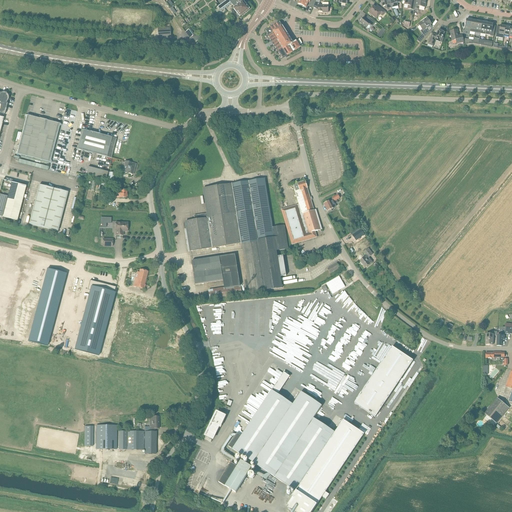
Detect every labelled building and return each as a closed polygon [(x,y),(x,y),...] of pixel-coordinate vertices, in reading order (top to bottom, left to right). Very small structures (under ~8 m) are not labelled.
[(233,9),(240,17),(250,9),(242,0),(227,0),(218,7),(221,11),(231,4),(235,8),(233,9)] [(392,7),(390,0),(387,1),(387,0),(380,0),(382,7),(385,6),(386,9),(392,7)] [(405,0),(404,5),(408,6),(408,9),(414,10),(415,0),(405,0)] [(416,0),(415,6),(415,9),(418,9),(419,7),(425,8),(426,0),(416,0)] [(328,12),(328,6),(328,3),(328,2),(322,2),(322,6),(320,6),(320,4),(315,2),(313,7),(318,10),(318,12),(328,12)] [(385,12),(383,10),(380,7),(377,10),(373,6),(370,9),(371,10),(369,13),(376,18),(379,14),(382,16),(385,12)] [(375,22),(373,20),(369,17),(367,20),(364,17),(360,23),(367,28),(369,25),(371,26),(375,22)] [(427,18),(423,21),(418,24),(422,30),(420,31),(424,37),(430,31),(428,28),(430,27),(429,26),(432,24),(427,18)] [(273,43),(283,58),(286,57),(286,58),(288,57),(287,56),(300,47),(296,41),(293,43),(280,22),(266,31),(272,41),(273,43)] [(171,38),(170,29),(158,30),(158,33),(159,39),(171,38)] [(190,38),(192,36),(194,34),(190,29),(186,32),(190,38)] [(431,37),(430,38),(428,44),(433,46),(435,40),(442,43),(444,38),(443,37),(445,32),(439,30),(437,35),(432,33),(432,35),(430,34),(429,37),(431,37)] [(450,31),(453,44),(464,42),(462,35),(459,36),(457,30),(450,31)] [(9,99),(8,96),(7,94),(5,93),(3,93),(1,93),(0,93),(0,113),(5,115),(7,104),(6,103),(7,102),(8,101),(9,99)] [(26,115),(22,133),(16,154),(50,163),(60,124),(26,115)] [(77,150),(107,157),(112,158),(117,139),(82,130),(77,150)] [(123,172),(128,173),(133,174),(134,169),(133,169),(134,164),(125,162),(123,172)] [(88,167),(87,171),(86,175),(106,180),(108,172),(88,167)] [(108,172),(106,180),(113,182),(115,174),(108,172)] [(272,228),(265,179),(232,184),(232,183),(232,184),(203,189),(207,214),(194,216),(195,220),(185,222),(186,223),(184,223),(188,251),(190,251),(212,248),(213,248),(226,246),(242,243),(250,293),(282,288),(280,277),(286,276),(283,256),(277,257),(276,251),(288,249),(284,226),(272,228)] [(0,216),(3,217),(17,221),(26,186),(11,183),(2,180),(0,189),(0,216)] [(299,205),(281,210),(292,245),(317,237),(316,237),(314,232),(322,229),(316,210),(314,211),(307,188),(305,181),(297,184),(298,184),(294,185),(296,191),(295,192),(299,205)] [(100,183),(98,191),(104,193),(105,189),(107,190),(108,185),(100,183)] [(43,227),(53,189),(39,185),(29,224),(43,227)] [(53,189),(43,227),(58,231),(68,193),(53,189)] [(121,198),(121,199),(124,199),(124,198),(127,198),(127,191),(112,190),(112,196),(119,196),(119,198),(121,198)] [(330,201),(328,202),(324,204),(328,211),(333,208),(332,206),(335,205),(333,201),(330,202),(330,201)] [(89,219),(79,216),(74,235),(84,238),(89,219)] [(100,228),(106,228),(106,223),(110,223),(111,217),(100,217),(100,228)] [(115,231),(116,231),(116,235),(123,236),(123,231),(127,232),(128,223),(116,223),(115,231)] [(368,249),(364,252),(367,256),(360,261),(365,268),(370,264),(370,265),(372,263),(369,258),(373,254),(368,249)] [(235,254),(197,260),(192,261),(196,285),(223,280),(225,289),(208,291),(210,300),(234,296),(242,294),(241,286),(240,286),(235,254)] [(340,268),(337,263),(327,269),(330,274),(340,268)] [(139,272),(137,272),(133,286),(144,289),(145,285),(148,272),(140,269),(139,272)] [(339,276),(326,284),(332,294),(345,287),(339,276)] [(90,290),(75,350),(99,356),(116,293),(113,292),(115,287),(90,280),(87,289),(90,290)] [(364,297),(366,300),(371,295),(357,281),(351,286),(358,294),(357,295),(361,300),(364,297)] [(115,297),(123,299),(125,292),(117,290),(115,297)] [(129,301),(128,305),(143,309),(144,306),(151,307),(153,299),(125,292),(123,300),(129,301)] [(355,350),(366,335),(316,296),(309,294),(305,300),(335,324),(335,327),(331,332),(331,334),(328,334),(326,337),(324,348),(325,346),(330,346),(329,348),(336,349),(336,352),(345,354),(348,356),(352,357),(352,359),(351,361),(356,362),(353,360),(359,361),(363,356),(355,350)] [(374,299),(371,295),(366,300),(364,297),(361,300),(366,305),(374,299)] [(259,298),(257,312),(264,313),(265,306),(266,306),(267,299),(259,298)] [(392,347),(355,403),(375,417),(413,361),(392,347)] [(284,372),(272,389),(278,393),(290,376),(284,372)] [(224,388),(227,388),(227,385),(221,385),(221,378),(219,378),(219,390),(223,389),(223,385),(224,385),(224,388)] [(237,433),(228,446),(232,449),(274,477),(296,491),(292,496),(295,498),(288,509),(292,511),(312,511),(322,497),(326,499),(329,495),(326,492),(364,434),(343,420),(335,432),(313,418),(322,406),(301,392),(293,405),(292,404),(276,393),(272,390),(241,436),(237,433)] [(484,414),(486,416),(484,419),(493,426),(495,423),(496,424),(509,408),(497,398),(484,414)] [(217,412),(206,436),(213,439),(219,426),(220,426),(225,416),(217,412)] [(144,454),(151,454),(156,454),(156,432),(150,432),(150,429),(159,429),(159,417),(151,417),(149,417),(149,427),(145,427),(145,432),(145,437),(144,437),(144,432),(129,431),(128,449),(144,450),(144,439),(145,439),(144,454)] [(97,425),(97,448),(116,449),(117,425),(97,425)] [(84,447),(93,447),(93,427),(84,427),(84,447)] [(218,482),(223,485),(236,493),(252,467),(241,461),(237,467),(231,463),(218,482)] [(108,484),(117,486),(118,478),(109,477),(108,484)]
